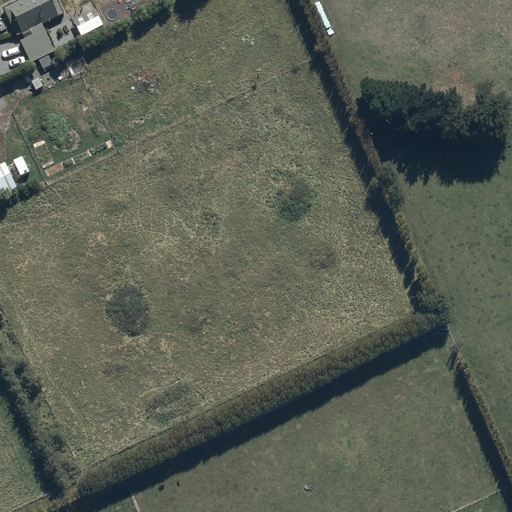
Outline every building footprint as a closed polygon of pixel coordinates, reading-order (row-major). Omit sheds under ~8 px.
[(63,14),(56,0),(19,0),(4,8),(18,35),(22,33),(24,39),(20,41),(31,64),(39,60),(43,69),(53,64),(49,54),(56,51),(42,24),(63,14)] [(103,25),(98,16),(77,28),(81,37),(103,25)] [(3,107),(0,108),(0,119),(2,123),(9,119),(3,107)] [(26,149),(14,124),(1,129),(13,154),(26,149)] [(14,164),(6,167),(16,186),(23,182),(14,164)]
